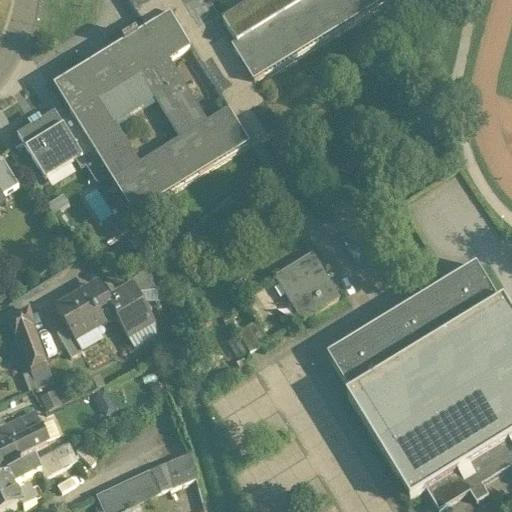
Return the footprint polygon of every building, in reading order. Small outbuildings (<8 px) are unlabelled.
[(394,5),(402,0),(272,0),(224,30),(238,53),(233,55),(215,26),(221,23),(211,7),(206,0),(126,0),(132,10),(147,33),(138,39),(136,36),(122,44),(124,47),(55,91),(68,113),(109,180),(134,221),(250,150),(252,152),(258,149),(282,134),(255,90),(369,21),(369,20),(393,5),(394,5)] [(64,131),(81,158),(83,161),(76,165),(82,175),(87,171),(97,188),(109,180),(68,113),(57,119),(64,131)] [(55,116),(18,139),(46,184),(76,165),(83,161),(81,158),(64,131),(57,119),(55,116)] [(313,259),(276,281),(302,325),(339,303),(313,259)] [(446,287),(328,360),(348,393),(350,392),(354,398),(348,402),(411,504),(427,495),(437,511),(445,511),(470,497),(477,508),(489,500),(482,489),(511,471),(511,317),(505,306),(499,309),(495,304),(497,302),(477,269),(446,287)] [(146,275),(132,285),(128,286),(131,298),(155,295),(151,272),(146,275)] [(103,292),(76,308),(73,303),(56,313),(68,333),(75,345),(76,345),(104,329),(95,314),(110,305),(103,292)] [(140,301),(137,302),(117,303),(111,306),(110,305),(95,314),(104,329),(116,322),(135,355),(157,342),(155,327),(140,301)] [(54,385),(36,334),(29,313),(9,325),(38,392),(54,385)] [(260,351),(248,331),(238,337),(250,357),(260,351)] [(68,333),(57,338),(71,362),(82,356),(76,345),(75,345),(68,333)] [(45,414),(61,407),(55,393),(39,399),(45,414)] [(42,430),(34,417),(25,421),(31,435),(42,430)] [(0,451),(28,438),(28,437),(21,423),(0,433),(0,451)] [(28,438),(0,451),(0,484),(9,480),(8,479),(3,468),(49,446),(42,430),(31,435),(28,437),(28,438)] [(68,447),(37,464),(43,476),(42,477),(45,483),(77,467),(68,447)] [(191,457),(165,468),(172,493),(198,481),(191,457)] [(9,480),(0,484),(0,511),(21,511),(23,511),(22,511),(32,511),(37,510),(30,495),(18,501),(14,491),(42,477),(43,476),(37,464),(8,479),(9,480)] [(165,468),(151,475),(161,497),(172,493),(165,468)] [(151,475),(97,500),(102,511),(128,511),(161,497),(151,475)]
